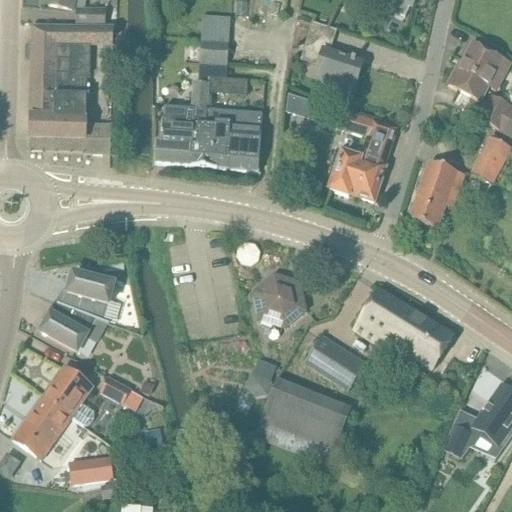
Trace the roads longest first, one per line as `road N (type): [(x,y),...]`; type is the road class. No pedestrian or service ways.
road 1 (tertiary): [(376,258),(196,206),(41,199)]
road 2 (unclassified): [(376,258),(446,0)]
road 3 (tertiary): [(8,173),(10,0)]
road 4 (tertiary): [(511,343),(376,258)]
